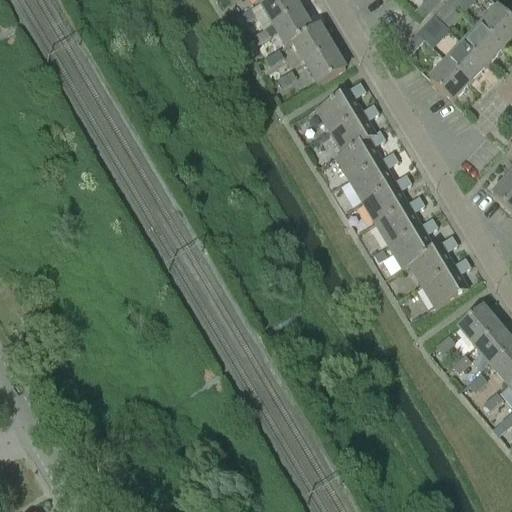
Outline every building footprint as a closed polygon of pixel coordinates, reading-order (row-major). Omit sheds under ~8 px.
[(227,0),(233,9),(245,0),(227,0)] [(300,11),(292,0),(271,0),(261,6),(273,27),(300,11)] [(441,2),(438,0),(429,0),(423,7),(414,0),(408,0),(404,4),(423,22),(441,2)] [(453,0),(453,1),(460,7),(459,8),(466,15),(479,0),(453,0)] [(460,7),(453,1),(436,19),(443,25),(459,8),(460,7)] [(314,35),(313,33),(300,11),(273,27),(288,51),(294,47),(314,35)] [(511,21),(500,11),(483,29),(505,49),(511,41),(511,21)] [(254,12),(240,20),(245,29),(259,20),(254,12)] [(443,25),(436,19),(419,37),(426,43),(443,25)] [(314,35),(294,47),(306,67),(333,51),(320,29),(313,33),(314,35)] [(483,29),(466,47),(487,68),(505,49),(483,29)] [(266,32),(253,41),(258,50),(272,41),(266,32)] [(426,43),(419,37),(401,56),(413,67),(423,56),(424,57),(429,51),(423,46),(426,43)] [(466,47),(449,65),(471,86),(487,68),(466,47)] [(346,73),(333,51),(306,67),(319,89),(346,73)] [(280,54),(265,63),(271,72),(285,63),(280,54)] [(471,86),(449,65),(432,84),(453,104),(471,86)] [(292,75),(278,84),(284,93),(298,84),(292,75)] [(330,136),(362,116),(355,102),(366,96),(361,88),(316,114),(330,136)] [(373,109),(362,116),(330,136),(344,158),(376,138),(368,125),(379,118),(373,109)] [(344,158),(336,162),(349,184),(382,164),(374,151),(385,145),(380,136),(376,138),(344,158)] [(393,158),(382,164),(349,184),(362,204),(394,185),(387,173),(398,167),(393,158)] [(395,186),(394,185),(362,204),(376,227),(408,208),(401,195),(412,189),(406,180),(395,186)] [(511,180),(495,199),(511,215),(511,180)] [(419,201),(408,208),(376,227),(389,249),(422,229),(414,216),(425,210),(419,201)] [(433,224),(422,229),(389,249),(403,273),(410,269),(409,268),(435,252),(428,239),(438,232),(433,224)] [(453,241),(435,252),(409,268),(410,269),(422,290),(455,270),(447,256),(457,250),(453,241)] [(374,258),(379,266),(388,261),(383,253),(374,258)] [(466,263),(455,270),(422,290),(436,313),(469,293),(460,278),(471,271),(466,263)] [(476,350),(499,330),(483,311),(460,331),(476,350)] [(511,345),(499,330),(476,350),(491,368),(511,351),(511,345)] [(450,340),(436,350),(442,358),(455,348),(450,340)] [(511,351),(491,368),(507,387),(511,382),(511,351)] [(465,359),(453,371),(459,378),(472,366),(465,359)] [(481,378),(468,389),(474,397),(487,386),(481,378)] [(497,397),(484,408),(491,416),(504,405),(497,397)] [(511,417),(500,427),(506,434),(511,429),(511,417)]
